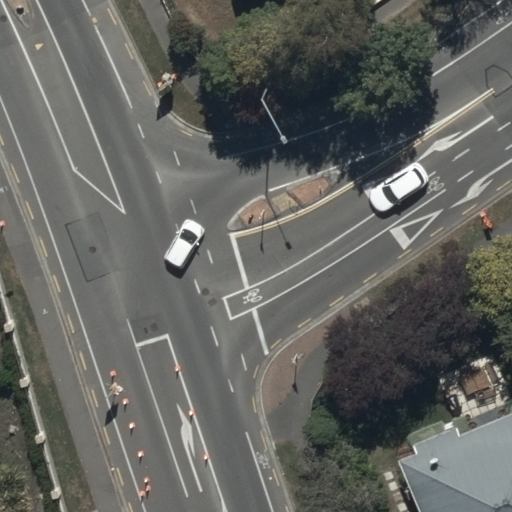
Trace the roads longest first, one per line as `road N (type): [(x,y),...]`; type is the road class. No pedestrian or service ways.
road 1 (tertiary): [(132,269),(283,212),(511,77)]
road 2 (secondary): [(19,0),(132,269)]
road 3 (secondary): [(132,269),(212,511)]
